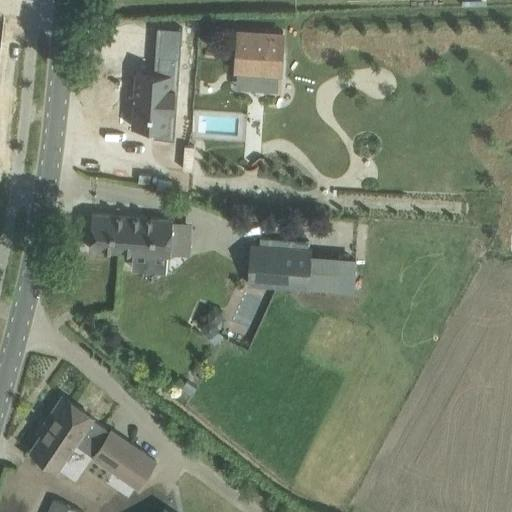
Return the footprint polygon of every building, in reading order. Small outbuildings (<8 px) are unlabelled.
[(240,29),(237,70),(280,73),(283,32),(240,29)] [(153,115),(158,36),(141,35),(139,53),(117,51),(113,107),(135,109),(135,117),(136,117),(137,114),(153,115)] [(194,222),(173,220),(173,219),(93,212),(90,248),(170,254),(191,256),(194,222)] [(312,248),(252,244),(249,284),(309,288),(312,248)] [(219,331),(210,338),(215,344),(224,337),(219,331)] [(187,379),(182,386),(192,394),(197,387),(187,379)] [(156,460),(111,429),(106,436),(101,433),(106,426),(92,417),(93,416),(63,396),(52,411),(56,413),(48,424),(50,425),(44,434),(42,433),(32,448),(58,466),(75,442),(138,485),(156,460)] [(82,511),(73,507),(55,498),(48,511),(82,511)]
